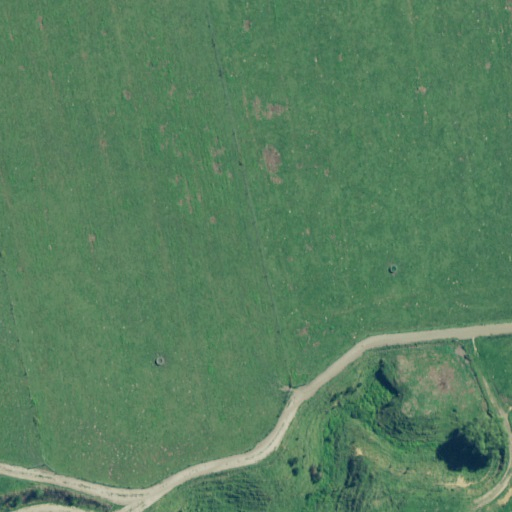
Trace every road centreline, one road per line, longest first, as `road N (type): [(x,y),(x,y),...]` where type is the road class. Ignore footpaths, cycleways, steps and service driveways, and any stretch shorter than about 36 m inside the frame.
road 1 (track): [(0,469),(135,495),(207,482),(293,429),(323,356),(434,314)]
road 2 (track): [(434,314),(511,446)]
